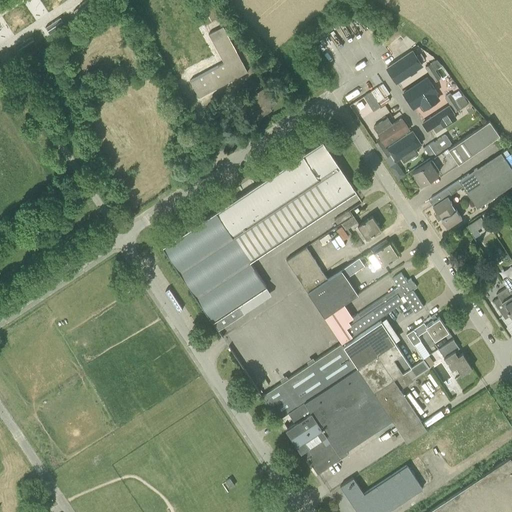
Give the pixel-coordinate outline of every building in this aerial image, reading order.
[(92,6),(87,0),(86,0),(73,11),(78,17),(92,6)] [(65,24),(60,17),(45,27),(49,34),(65,24)] [(223,26),(209,33),(225,62),(190,81),(199,97),(247,71),(243,63),(245,61),(244,59),(242,61),(223,26)] [(36,43),(32,36),(17,46),(21,52),(36,43)] [(435,81),(440,78),(435,70),(431,63),(430,62),(424,54),(420,57),(417,53),(412,56),(415,62),(419,59),(435,81)] [(431,63),(435,70),(442,65),(436,59),(431,63)] [(396,75),(401,82),(422,67),(417,60),(396,75)] [(429,74),(404,91),(401,93),(406,100),(408,98),(412,105),(436,88),(432,82),(434,81),(429,74)] [(460,108),(467,103),(458,89),(457,90),(450,83),(453,81),(449,75),(445,78),(448,83),(442,87),(447,94),(445,96),(458,117),(463,114),(460,108)] [(265,86),(240,103),(252,122),(261,116),(259,114),(276,102),(265,86)] [(373,111),(390,100),(387,96),(384,97),(377,86),(363,95),(373,111)] [(450,108),(428,122),(434,133),(457,119),(450,108)] [(386,146),(412,129),(403,115),(390,123),(386,116),(372,125),(386,146)] [(448,148),(458,163),(500,134),(490,119),(448,148)] [(412,129),(386,146),(401,167),(407,162),(403,155),(421,143),(412,129)] [(394,171),(399,168),(380,139),(375,143),(380,150),(394,171)] [(265,285),(254,268),(250,261),(276,244),(314,219),(356,191),(322,140),(162,246),(200,304),(218,330),(243,312),(238,304),(265,285)] [(430,157),(440,150),(434,141),(429,145),(428,144),(423,147),(430,157)] [(477,208),(511,184),(511,167),(501,151),(459,179),(463,185),(477,208)] [(412,171),(416,178),(415,179),(420,187),(428,181),(427,180),(438,173),(430,160),(412,171)] [(442,217),(441,218),(447,227),(462,218),(451,202),(438,211),(442,217)] [(334,219),(337,223),(351,214),(348,210),(334,219)] [(372,215),(371,215),(364,220),(359,224),(353,215),(341,223),(345,229),(347,228),(352,225),(354,227),(357,225),(366,238),(381,228),(372,215)] [(491,231),(481,216),(475,220),(474,219),(467,224),(478,240),(491,231)] [(373,253),(381,264),(382,265),(388,261),(389,262),(391,260),(391,259),(398,255),(390,242),(373,253)] [(307,290),(327,278),(306,246),(286,259),(307,290)] [(324,316),(339,306),(358,294),(346,276),(364,264),(359,256),(327,278),(307,290),(324,316)] [(469,273),(475,269),(472,264),(465,268),(469,273)] [(414,312),(423,306),(412,289),(416,286),(411,278),(407,280),(406,280),(407,279),(406,277),(405,277),(401,272),(392,278),(398,286),(348,319),(350,324),(346,326),(352,335),(406,299),(414,312)] [(511,294),(511,295),(511,272),(502,280),(511,294)] [(511,317),(511,295),(511,294),(502,300),(499,296),(493,301),(501,313),(507,310),(511,317)] [(414,344),(420,340),(417,335),(427,328),(434,339),(448,330),(439,316),(426,325),(424,322),(407,333),(414,344)] [(343,345),(357,366),(395,341),(381,319),(343,345)] [(469,368),(472,367),(462,352),(458,355),(455,350),(459,347),(453,338),(438,348),(451,369),(456,366),(461,374),(468,370),(470,369),(469,368)] [(298,443),(373,391),(402,372),(393,358),(403,352),(395,341),(357,366),(325,388),(292,409),(299,419),(286,427),(298,443)] [(277,419),(292,409),(325,388),(357,366),(343,345),(341,342),(309,364),(261,395),(277,419)] [(412,366),(406,369),(412,378),(412,377),(429,367),(423,358),(412,366)] [(426,428),(421,420),(400,388),(414,379),(412,377),(412,378),(406,369),(373,391),(392,420),(406,441),(426,428)] [(317,473),(339,459),(348,453),(346,449),(391,419),(392,420),(373,391),(298,443),(317,473)] [(511,511),(511,454),(425,511),(511,511)] [(357,511),(384,511),(422,487),(406,463),(364,492),(353,476),(339,485),(352,503),(351,504),(355,509),(356,509),(357,511)] [(230,478),(226,481),(230,488),(234,485),(230,478)]
